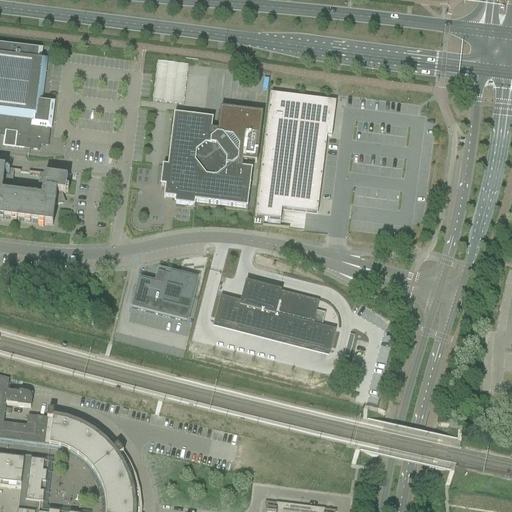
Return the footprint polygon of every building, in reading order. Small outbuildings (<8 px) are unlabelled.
[(41,59),(42,49),(0,43),(0,137),(4,138),(3,148),(15,149),(39,152),(40,147),(48,148),(50,129),(54,103),(41,101),(46,59),(41,59)] [(152,103),(183,106),(188,66),(157,62),(152,103)] [(190,75),(186,106),(202,108),(203,101),(209,102),(212,78),(190,75)] [(270,95),(255,218),(280,221),(280,220),(276,220),(277,210),(317,215),(326,137),(331,138),(331,137),(326,137),(330,110),(282,104),(283,97),(270,95)] [(212,123),(213,121),(211,120),(211,121),(176,116),(174,116),(173,118),(174,118),(168,168),(162,167),(162,169),(160,186),(160,188),(165,188),(164,199),(175,201),(174,206),(175,206),(193,208),(194,208),(195,203),(245,209),(245,210),(247,210),(247,208),(248,195),(249,195),(249,193),(249,188),(250,188),(250,186),(251,173),(252,173),(252,171),(250,171),(242,170),(242,162),(243,163),(244,161),(255,162),(254,164),(256,164),(262,115),(260,115),(260,117),(222,112),(222,110),(220,110),(217,132),(211,131),(212,122),(212,123)] [(0,220),(38,225),(43,226),(52,227),(55,205),(62,204),(61,194),(63,194),(65,195),(65,194),(66,189),(67,180),(57,179),(52,178),(45,177),(44,177),(43,177),(41,199),(1,194),(5,170),(0,169),(0,220)] [(71,215),(67,214),(60,213),(58,224),(69,225),(71,215)] [(186,323),(197,281),(170,275),(169,278),(157,275),(155,285),(139,281),(131,309),(186,323)] [(335,332),(312,326),(318,302),(277,292),(277,293),(273,292),(274,291),(245,284),(240,303),(220,298),(213,324),(329,354),(335,332)] [(7,394),(9,381),(0,378),(0,441),(50,448),(58,449),(60,450),(68,453),(69,454),(76,458),(78,459),(84,464),(86,465),(91,471),(93,473),(97,480),(98,481),(101,489),(102,491),(104,498),(104,500),(105,508),(105,510),(105,511),(141,511),(141,508),(139,493),(135,477),(129,463),(120,450),(110,438),(97,428),(84,421),(69,415),(54,412),(48,411),(47,420),(27,417),(26,428),(3,425),(6,406),(17,407),(17,408),(30,410),(32,396),(19,394),(19,395),(7,394)] [(48,464),(22,460),(22,461),(19,460),(19,461),(17,461),(15,459),(13,459),(12,459),(4,458),(0,457),(0,487),(10,489),(20,490),(20,493),(19,502),(42,505),(44,496),(48,464)]
